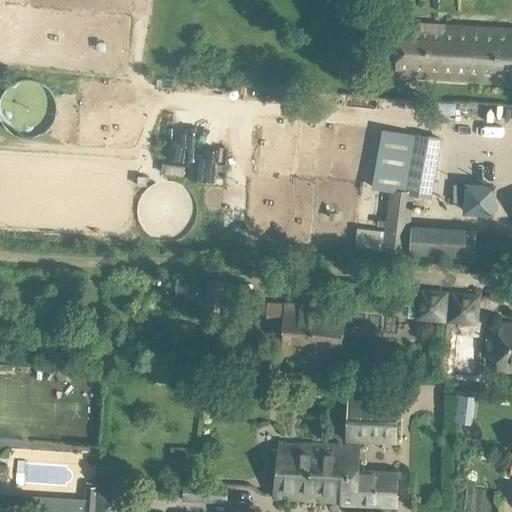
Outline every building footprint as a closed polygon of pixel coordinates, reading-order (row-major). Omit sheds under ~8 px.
[(401,22),(396,75),(511,80),(511,29),(456,24),(401,22)] [(380,154),(374,188),(389,190),(381,250),(405,254),(412,194),(430,198),(441,138),(417,133),(412,160),(380,154)] [(185,165),(166,163),(165,174),(183,176),(185,165)] [(409,253),(507,259),(509,234),(476,232),(476,229),(411,225),(409,253)] [(357,229),(355,249),(377,251),(379,232),(357,229)] [(196,306),(196,307),(229,311),(232,283),(200,278),(200,279),(179,276),(178,288),(183,288),(180,304),(196,306)] [(75,280),(62,278),(60,290),(74,293),(75,280)] [(419,291),(417,318),(444,321),(446,293),(419,291)] [(451,293),(448,319),(474,322),(477,296),(451,293)] [(284,320),(281,353),(341,358),(345,308),(269,302),(267,318),(284,320)] [(511,323),(499,323),(497,370),(511,370),(511,323)] [(103,346),(120,349),(123,331),(106,328),(103,346)] [(245,343),(223,343),(223,357),(246,356),(245,343)] [(349,440),(397,442),(399,402),(350,401),(349,440)] [(358,503),(360,472),(361,446),(281,442),(274,500),(339,503),(358,503)] [(399,474),(360,472),(358,503),(397,504),(399,474)] [(184,499),(228,502),(229,484),(185,481),(184,499)] [(84,504),(84,511),(95,511),(97,488),(97,487),(86,486),(85,499),(84,504)]
